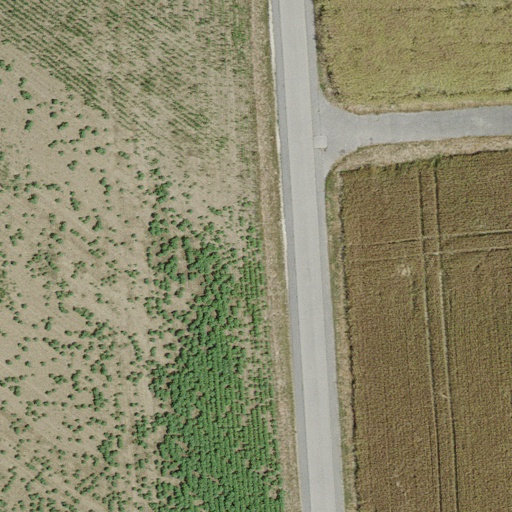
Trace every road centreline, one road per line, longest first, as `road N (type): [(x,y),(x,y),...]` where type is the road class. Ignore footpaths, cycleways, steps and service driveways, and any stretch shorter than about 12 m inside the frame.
road 1 (unclassified): [(303,0),(331,511)]
road 2 (unknown): [(310,135),(511,124)]
